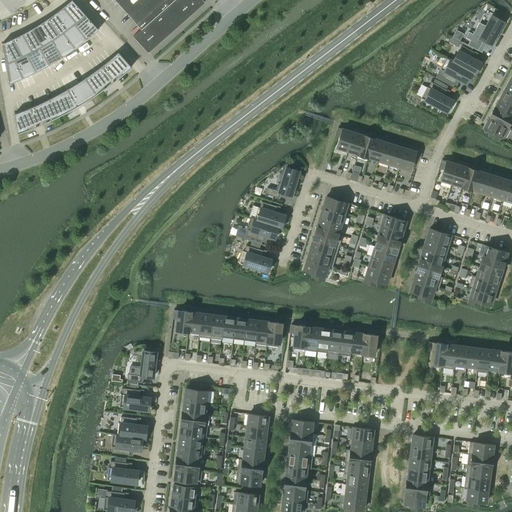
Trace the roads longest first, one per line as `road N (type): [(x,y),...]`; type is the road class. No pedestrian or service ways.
road 1 (secondary): [(38,395),(97,270),(172,181),(405,0)]
road 2 (secondary): [(386,0),(180,159),(102,235),(59,296),(21,376)]
road 3 (unclassified): [(0,170),(128,110),(253,0)]
road 4 (residential): [(511,437),(240,403),(243,374)]
road 5 (residential): [(243,374),(511,408)]
road 6 (residential): [(150,511),(169,364),(243,374)]
road 7 (residential): [(421,210),(314,179),(285,260)]
road 8 (residential): [(421,210),(440,152),(511,37)]
